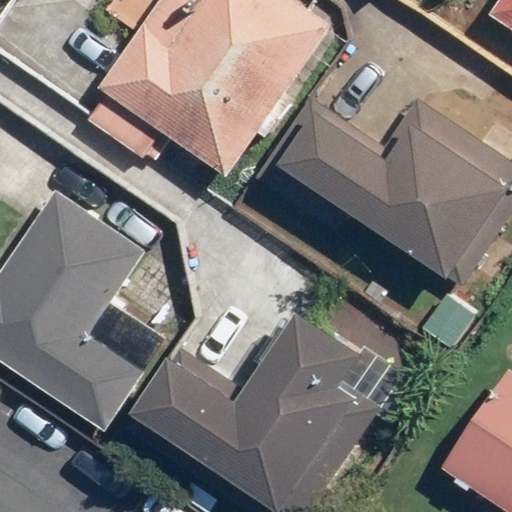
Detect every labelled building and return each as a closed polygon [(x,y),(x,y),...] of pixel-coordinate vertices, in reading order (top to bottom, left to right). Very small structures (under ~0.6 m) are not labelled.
[(341,19),(311,0),(164,0),(109,83),(112,85),(93,114),(150,153),(170,123),(240,170),(341,19)] [(511,0),(505,0),(500,8),(511,16),(511,0)] [(511,219),(511,151),(425,91),(391,139),(317,89),(261,169),(454,303),(511,219)] [(5,272),(0,268),(0,351),(116,427),(157,364),(100,327),(155,243),(64,183),(5,272)] [(253,421),(183,380),(147,439),(270,511),(295,511),(366,394),(294,352),(253,421)] [(511,370),(451,462),(511,502),(511,370)]
